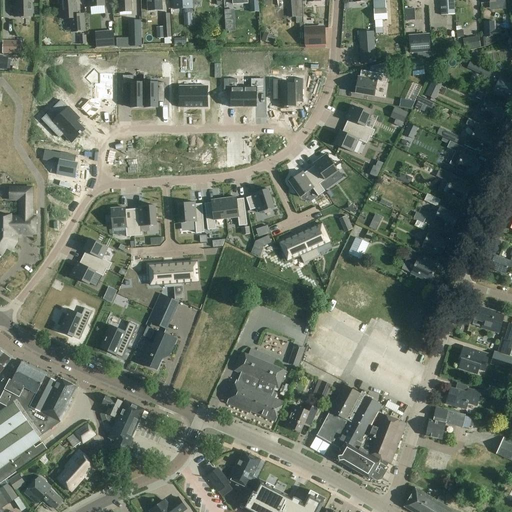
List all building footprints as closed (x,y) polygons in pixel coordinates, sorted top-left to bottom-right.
[(15,18),(33,17),(32,0),(16,0),(16,9),(14,9),(15,18)] [(84,13),(78,14),(77,3),(75,4),(74,0),(59,0),(59,3),(62,3),(62,11),(61,11),(61,20),(71,19),(72,33),(85,32),(84,13)] [(133,4),(132,0),(119,0),(120,5),(120,14),(133,13),(133,4)] [(147,0),(148,12),(163,12),(161,0),(147,0)] [(173,0),(174,7),(174,10),(185,9),(186,9),(186,14),(185,15),(186,26),(192,26),(191,17),(191,14),(192,14),(193,14),(192,8),(193,8),(192,0),(173,0)] [(257,0),(250,0),(251,14),(258,13),(257,0)] [(295,0),(288,1),(290,18),(297,18),(295,0)] [(440,0),(442,16),(456,15),(454,0),(440,0)] [(360,20),(372,19),(371,2),(359,3),(360,20)] [(375,21),(388,21),(388,10),(374,10),(375,21)] [(405,23),(414,23),(415,10),(405,10),(405,23)] [(172,39),(170,14),(163,15),(164,39),(172,39)] [(142,21),(129,21),(130,39),(130,48),(143,47),(142,21)] [(305,46),(327,46),(326,28),(305,28),(305,46)] [(97,49),(116,48),(114,31),(96,33),(97,49)] [(271,44),(274,35),(265,32),(262,41),(271,44)] [(375,62),(373,32),(359,33),(361,63),(375,62)] [(409,36),(410,54),(431,52),(430,34),(409,36)] [(464,40),(466,50),(473,49),(472,39),(464,40)] [(22,55),(22,42),(4,42),(3,54),(22,55)] [(470,56),(480,61),(483,55),(473,50),(470,56)] [(412,68),(424,66),(423,59),(411,61),(412,68)] [(0,73),(9,73),(9,63),(0,63),(0,73)] [(441,63),(438,70),(445,73),(448,66),(441,63)] [(82,109),(93,120),(100,113),(100,103),(113,102),(112,72),(101,73),(95,67),(85,77),(95,87),(94,98),(91,98),(82,109)] [(357,81),(355,93),(375,97),(377,82),(386,83),(388,75),(361,71),(360,77),(359,77),(358,77),(358,78),(357,81)] [(122,76),(123,94),(131,94),(131,108),(144,108),(144,83),(135,83),(134,76),(122,76)] [(434,76),(425,96),(434,100),(444,81),(434,76)] [(144,83),(144,108),(158,108),(158,94),(165,94),(165,78),(154,78),(154,83),(144,83)] [(224,80),(224,92),(231,92),(231,108),(244,108),(244,88),(237,88),(237,79),(224,80)] [(244,88),(244,108),(257,108),(257,92),(264,92),(264,79),(251,79),(251,88),(244,88)] [(273,80),(273,100),(281,100),(281,109),(288,109),(288,107),(296,107),(296,103),(295,94),(303,93),(303,79),(295,80),(295,84),(282,84),(282,80),(273,80)] [(494,92),(492,96),(498,99),(504,102),(507,103),(508,102),(511,103),(511,85),(509,84),(506,83),(500,80),(499,83),(497,87),(494,92)] [(180,87),(180,108),(194,108),(194,87),(180,87)] [(194,87),(194,108),(208,108),(208,87),(194,87)] [(491,120),(502,125),(507,113),(501,110),(500,108),(502,103),(483,94),(480,100),(488,104),(482,118),(490,122),(491,120)] [(80,119),(63,102),(49,116),(55,122),(50,127),(61,138),(65,134),(73,143),(83,134),(74,125),(80,119)] [(348,120),(346,126),(370,137),(372,138),(375,131),(365,126),(371,114),(352,106),(348,115),(347,118),(346,119),(347,120),(348,120)] [(401,111),(397,120),(404,123),(408,114),(401,111)] [(489,151),(495,139),(488,135),(487,133),(489,129),(476,122),(470,119),(467,125),(475,130),(469,143),(467,142),(465,146),(475,151),(476,151),(481,153),(484,148),(489,151)] [(339,135),(335,145),(353,153),(359,140),(367,144),(370,137),(346,126),(343,132),(342,132),(341,131),(341,132),(339,135)] [(441,129),(438,135),(443,137),(446,131),(441,129)] [(457,144),(460,138),(446,131),(443,138),(457,144)] [(449,144),(447,148),(456,152),(450,164),(457,167),(456,169),(465,173),(466,171),(476,176),(482,164),(475,161),(475,159),(477,154),(450,142),(449,144)] [(45,151),(43,160),(58,163),(56,175),(75,179),(77,169),(78,164),(74,163),(74,160),(75,159),(75,158),(75,156),(60,153),(45,151)] [(315,166),(309,170),(324,190),(329,187),(325,181),(338,171),(327,155),(317,162),(314,164),(313,164),(314,165),(315,166)] [(81,172),(88,175),(92,164),(85,161),(81,172)] [(440,169),(436,176),(451,183),(445,195),(451,198),(457,201),(458,199),(465,202),(471,190),(457,184),(460,178),(446,172),(440,169)] [(299,175),(289,182),(301,198),(313,189),(318,196),(325,192),(324,190),(309,170),(304,174),(303,173),(303,172),(302,173),(299,175)] [(405,177),(403,182),(409,184),(412,178),(406,175),(405,177)] [(75,180),(74,194),(81,195),(82,180),(75,180)] [(32,217),(33,189),(21,189),(11,189),(11,190),(11,200),(21,200),(20,216),(20,218),(16,218),(13,218),(12,218),(12,217),(12,216),(0,215),(0,258),(9,244),(14,247),(17,242),(17,234),(35,234),(36,234),(36,218),(32,218),(32,217)] [(250,197),(246,199),(250,211),(255,210),(256,209),(258,214),(273,209),(274,209),(272,204),(268,192),(267,190),(266,190),(252,195),(252,197),(250,197)] [(427,194),(425,200),(437,206),(440,208),(434,221),(453,230),(455,226),(457,227),(459,222),(457,221),(459,217),(452,214),(452,212),(454,207),(440,200),(427,194)] [(232,198),(224,199),(226,219),(238,218),(239,226),(247,225),(244,199),(237,200),(237,199),(237,198),(236,198),(232,198)] [(212,203),(205,204),(208,231),(216,230),(215,221),(226,219),(224,199),(216,200),(212,201),(211,201),(211,202),(212,203)] [(194,203),(179,204),(180,224),(195,223),(196,234),(205,233),(202,204),(199,204),(199,203),(199,202),(198,202),(194,203)] [(139,209),(132,210),(135,236),(142,236),(142,227),(157,226),(155,206),(143,207),(140,207),(139,207),(139,208),(139,209)] [(121,209),(111,209),(112,229),(126,228),(127,237),(135,236),(132,210),(126,210),(126,209),(126,208),(125,208),(121,209)] [(416,212),(413,219),(423,223),(426,217),(416,212)] [(372,220),(369,227),(375,231),(379,223),(372,220)] [(424,231),(427,226),(418,221),(415,227),(424,231)] [(301,233),(301,234),(313,260),(321,257),(317,248),(330,242),(322,224),(312,228),(301,233)] [(442,255),(448,243),(441,240),(441,238),(443,233),(429,226),(426,233),(429,234),(422,247),(431,251),(432,250),(442,255)] [(289,239),(280,243),(288,261),(300,255),(304,264),(313,260),(301,234),(300,234),(289,239)] [(269,235),(259,239),(263,247),(272,243),(269,235)] [(362,261),(369,244),(356,238),(349,255),(362,261)] [(86,252),(83,258),(107,270),(108,271),(112,264),(102,259),(108,248),(90,239),(86,247),(85,250),(84,251),(85,251),(86,252)] [(225,240),(213,241),(213,248),(223,247),(225,240)] [(431,281),(437,269),(422,262),(425,256),(411,250),(406,262),(415,266),(411,274),(417,277),(418,275),(431,281)] [(511,252),(511,255),(511,260),(510,260),(509,262),(494,256),(490,269),(506,275),(508,268),(511,269),(511,252)] [(76,267),(71,276),(89,285),(95,273),(103,277),(107,270),(83,258),(80,264),(79,263),(78,263),(76,267)] [(173,264),(172,264),(174,288),(183,287),(183,283),(198,282),(197,262),(185,263),(173,264)] [(155,266),(148,266),(149,270),(149,279),(150,286),(163,285),(163,289),(173,288),(172,284),(171,268),(171,265),(162,265),(155,266)] [(401,274),(410,276),(412,267),(403,265),(401,274)] [(161,294),(148,321),(155,324),(166,329),(170,320),(178,302),(179,302),(161,294)] [(498,333),(504,316),(495,313),(495,312),(478,306),(474,320),(483,323),(481,328),(498,333)] [(63,313),(58,325),(61,326),(59,331),(69,335),(73,337),(74,336),(74,335),(81,338),(93,312),(85,308),(82,316),(68,310),(66,314),(63,313)] [(110,326),(101,348),(113,354),(115,355),(116,355),(118,350),(125,353),(137,326),(129,322),(125,333),(110,326)] [(511,357),(511,325),(510,326),(502,354),(511,357)] [(147,354),(143,364),(147,366),(157,370),(162,360),(170,356),(177,340),(159,332),(155,341),(159,343),(158,346),(148,342),(144,352),(147,354)] [(278,348),(277,334),(261,335),(262,349),(278,348)] [(288,364),(298,368),(305,349),(295,345),(288,364)] [(484,371),(489,357),(463,348),(458,363),(460,363),(458,368),(475,374),(477,369),(484,371)] [(0,373),(10,360),(0,352),(0,373)] [(279,390),(286,376),(287,372),(242,353),(235,372),(241,375),(239,381),(238,380),(227,404),(251,414),(252,412),(276,422),(284,403),(272,398),(276,389),(279,390)] [(511,357),(495,353),(492,364),(511,370),(511,357)] [(56,382),(46,377),(47,376),(22,362),(13,379),(11,378),(0,399),(0,403),(7,407),(0,412),(0,484),(48,451),(43,443),(36,448),(34,445),(41,441),(39,438),(61,422),(41,413),(56,382)] [(41,413),(61,422),(72,399),(70,398),(76,387),(60,379),(58,383),(56,382),(41,413)] [(312,396),(316,398),(326,402),(333,386),(319,380),(312,396)] [(498,388),(499,381),(492,380),(490,386),(498,388)] [(361,395),(344,386),(317,436),(330,444),(331,445),(335,448),(336,447),(340,449),(341,452),(338,457),(339,461),(369,479),(370,478),(377,481),(381,480),(391,465),(406,424),(400,422),(403,417),(364,396),(366,394),(362,392),(361,395)] [(284,387),(279,398),(285,400),(290,390),(284,387)] [(451,389),(447,402),(455,404),(454,406),(466,409),(468,403),(475,405),(477,406),(480,393),(468,389),(467,393),(451,389)] [(114,399),(107,396),(102,405),(109,408),(108,412),(106,415),(107,415),(106,417),(107,420),(108,422),(112,424),(115,419),(116,419),(123,403),(114,399)] [(129,446),(132,440),(130,439),(143,411),(127,404),(114,432),(111,440),(114,449),(114,450),(124,457),(129,446)] [(313,423),(318,409),(307,404),(305,410),(294,406),(285,426),(301,432),(306,420),(313,423)] [(465,415),(446,411),(443,413),(443,414),(435,412),(433,420),(432,420),(432,421),(430,420),(429,422),(427,424),(426,426),(427,429),(426,437),(442,440),(445,424),(462,428),(465,415)] [(83,445),(98,435),(89,423),(68,438),(75,447),(81,443),(83,445)] [(511,460),(511,441),(504,438),(497,454),(511,460)] [(87,480),(98,468),(80,451),(65,468),(66,470),(57,480),(72,492),(84,478),(87,480)] [(253,477),(261,460),(244,452),(239,461),(238,460),(229,479),(249,489),(255,478),(253,477)] [(38,463),(42,470),(52,463),(47,457),(38,463)] [(207,477),(215,487),(215,488),(217,490),(217,491),(218,492),(221,490),(226,486),(228,484),(217,469),(215,471),(210,475),(209,475),(208,476),(207,477)] [(15,491),(26,484),(19,474),(9,481),(15,491)] [(63,501),(50,489),(52,487),(40,476),(25,493),(37,504),(42,498),(55,510),(63,501)] [(260,480),(245,508),(246,509),(247,506),(259,511),(318,511),(325,500),(326,499),(319,495),(311,491),(304,503),(302,502),(302,501),(294,497),(293,498),(289,496),(274,489),(275,487),(267,483),(260,480)] [(0,497),(2,496),(8,505),(18,499),(9,484),(0,490),(0,497)] [(412,511),(455,511),(416,488),(404,507),(412,511)] [(150,511),(184,511),(188,509),(179,497),(169,504),(166,500),(150,511)]
